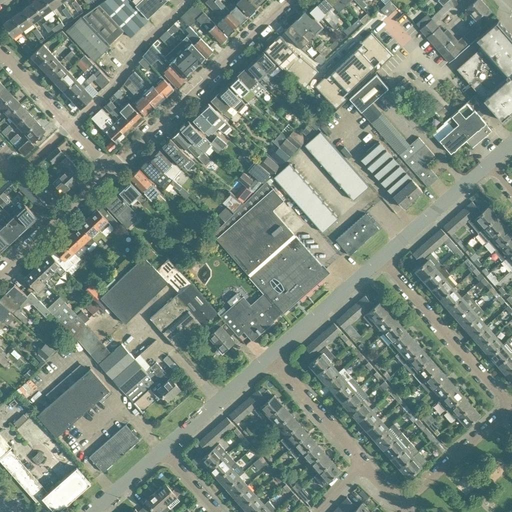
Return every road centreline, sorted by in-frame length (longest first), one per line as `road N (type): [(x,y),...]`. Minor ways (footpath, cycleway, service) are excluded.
road 1 (residential): [(109,168),(290,0)]
road 2 (residential): [(511,408),(381,260)]
road 3 (residential): [(109,168),(0,51)]
road 4 (residential): [(0,273),(109,168)]
road 5 (residential): [(381,260),(490,163)]
road 6 (residential): [(511,408),(403,504)]
road 7 (residential): [(364,467),(274,355)]
road 8 (residential): [(274,355),(381,260)]
road 9 (residential): [(167,449),(274,355)]
